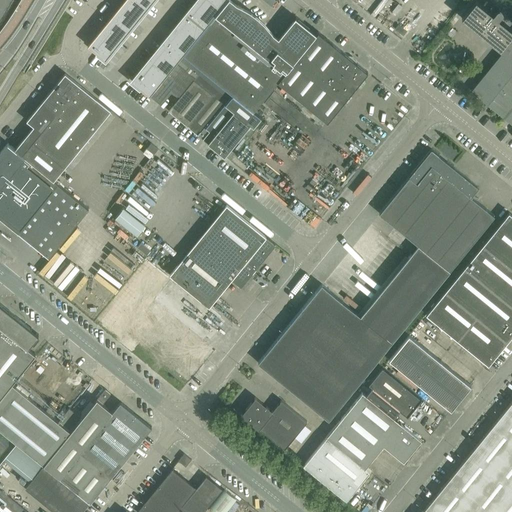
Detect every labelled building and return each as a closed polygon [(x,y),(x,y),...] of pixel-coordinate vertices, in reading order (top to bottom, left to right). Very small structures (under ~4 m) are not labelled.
[(124,0),(121,4),(139,19),(145,11),(131,0),(124,0)] [(131,0),(145,11),(152,3),(147,0),(131,0)] [(294,61),(314,37),(316,34),(309,28),(307,30),(294,19),(278,38),(273,33),(265,23),(257,16),(249,10),(240,5),(237,4),(231,0),(227,0),(224,5),(218,12),(190,47),(184,54),(202,69),(233,94),(254,111),(278,81),(294,61)] [(199,0),(197,0),(186,13),(204,28),(216,13),(199,0)] [(199,0),(216,13),(227,0),(199,0)] [(510,37),(511,38),(511,24),(500,15),(504,10),(504,8),(501,6),(499,6),(495,11),(481,0),(475,0),(464,14),(484,31),(485,35),(488,38),(492,37),(503,46),(510,37)] [(121,4),(115,12),(132,27),(139,19),(121,4)] [(115,12),(108,20),(126,34),(132,27),(115,12)] [(186,13),(175,28),(193,42),(204,28),(186,13)] [(108,20),(102,28),(120,42),(126,34),(108,20)] [(102,28),(96,36),(113,50),(120,42),(102,28)] [(175,28),(163,42),(181,57),(193,42),(175,28)] [(328,121),(368,72),(318,32),(316,34),(314,37),(294,61),(278,81),(328,121)] [(96,36),(88,45),(106,60),(113,50),(96,36)] [(511,39),(510,42),(471,90),(504,117),(511,106),(511,39)] [(163,42),(151,57),(169,71),(181,57),(163,42)] [(180,97),(196,78),(202,69),(184,54),(177,63),(150,96),(160,104),(171,90),(180,97)] [(151,57),(139,71),(157,86),(169,71),(151,57)] [(206,128),(233,94),(202,69),(196,78),(180,97),(169,111),(198,135),(204,127),(206,128)] [(139,71),(132,81),(150,95),(157,86),(139,71)] [(53,180),(111,110),(65,73),(26,120),(33,126),(15,149),(22,155),(53,180)] [(208,143),(234,111),(250,124),(254,127),(262,117),(254,111),(233,94),(206,128),(209,131),(203,138),(208,143)] [(224,156),(250,124),(234,111),(208,143),(224,156)] [(209,131),(206,128),(204,127),(198,135),(203,139),(203,138),(209,131)] [(8,143),(0,152),(0,217),(49,258),(88,209),(53,180),(22,155),(15,149),(8,143)] [(158,149),(151,143),(147,148),(154,154),(158,149)] [(431,149),(379,213),(418,245),(450,270),(493,218),(493,217),(495,216),(477,201),(471,197),(473,194),(479,188),(447,162),(440,156),(431,149)] [(226,204),(169,275),(172,277),(209,307),(232,279),(241,286),(260,263),(275,244),(266,236),(226,204)] [(488,364),(511,335),(511,214),(509,212),(426,314),(488,364)] [(322,284),(258,362),(329,420),(414,315),(450,271),(450,270),(418,245),(409,256),(382,289),(361,315),(342,300),(323,285),(322,284)] [(157,284),(115,335),(122,340),(181,388),(213,348),(203,339),(221,317),(173,278),(172,277),(163,289),(157,284)] [(31,328),(0,303),(0,398),(7,390),(12,383),(36,354),(32,351),(28,348),(28,347),(31,345),(39,334),(31,328),(32,328),(31,327),(31,328)] [(471,386),(440,360),(409,335),(389,360),(451,410),(471,386)] [(421,399),(383,367),(369,384),(371,386),(365,394),(394,417),(400,410),(407,416),(421,399)] [(0,428),(44,464),(71,430),(81,418),(69,408),(59,421),(14,384),(12,383),(7,390),(0,398),(0,428)] [(90,502),(151,427),(120,402),(113,411),(107,407),(103,403),(111,394),(105,389),(81,418),(71,430),(44,464),(82,495),(90,502)] [(421,440),(394,417),(365,394),(362,392),(327,436),(365,468),(384,445),(404,462),(421,440)] [(256,397),(247,408),(241,415),(259,429),(260,428),(285,448),(307,421),(281,400),(272,411),(256,397)] [(420,511),(421,511),(420,511),(511,511),(511,401),(421,511),(420,511)] [(0,454),(9,443),(0,436),(0,454)] [(365,468),(327,436),(303,465),(347,501),(370,472),(365,468)] [(184,453),(178,461),(186,466),(191,459),(184,453)] [(80,497),(43,467),(28,485),(60,511),(82,511),(90,502),(82,495),(80,497)] [(137,511),(188,511),(180,505),(195,487),(172,468),(137,511)] [(206,474),(195,487),(180,505),(188,511),(202,511),(223,488),(206,474)] [(28,511),(0,488),(0,511),(28,511)]
